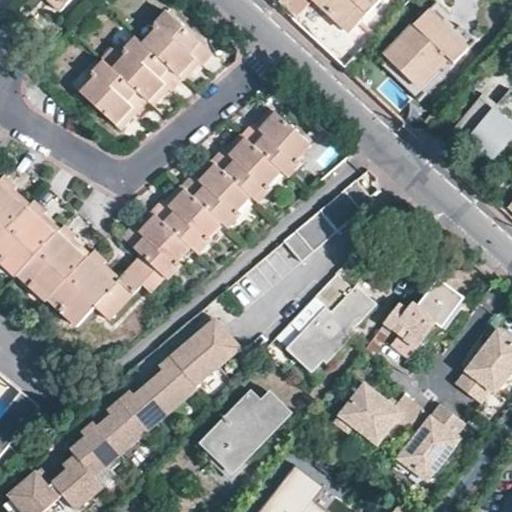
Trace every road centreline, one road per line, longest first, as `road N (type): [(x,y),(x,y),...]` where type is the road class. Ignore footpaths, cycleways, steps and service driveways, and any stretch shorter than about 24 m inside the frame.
road 1 (residential): [(0,101),(101,169),(129,175),(281,45)]
road 2 (residential): [(281,45),(511,251)]
road 3 (unknown): [(416,166),(238,334)]
